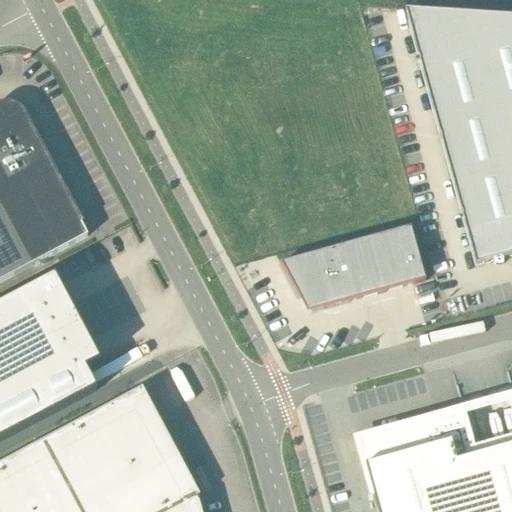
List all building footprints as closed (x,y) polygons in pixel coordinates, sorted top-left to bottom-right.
[(474,267),(511,256),(511,17),(405,11),(474,267)] [(0,283),(88,237),(81,225),(83,223),(26,115),(24,113),(22,111),(20,109),(18,108),(16,106),(13,105),(10,105),(8,104),(5,104),(2,104),(0,104),(0,283)] [(410,229),(366,241),(381,293),(424,281),(410,229)] [(280,265),(278,266),(283,274),(284,273),(298,298),(308,295),(312,313),(381,293),(366,241),(280,265)] [(55,278),(0,306),(0,442),(96,392),(86,371),(100,364),(55,278)] [(0,511),(200,511),(198,504),(196,499),(199,498),(142,390),(0,465),(0,511)] [(439,419),(357,441),(376,511),(511,511),(511,447),(476,457),(456,462),(443,414),(439,416),(439,419)]
